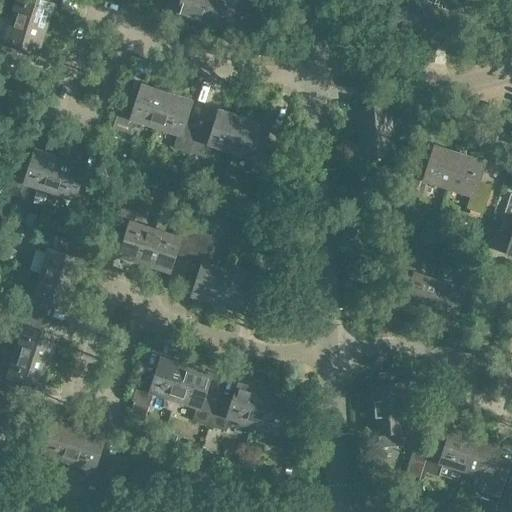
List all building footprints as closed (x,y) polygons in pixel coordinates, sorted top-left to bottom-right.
[(15,0),(10,19),(45,30),(53,5),(37,0),(15,0)] [(180,0),(176,16),(201,24),(208,0),(180,0)] [(208,0),(201,24),(226,32),(232,13),(246,17),(251,0),(208,0)] [(391,12),(385,31),(410,39),(422,3),(412,0),(379,0),(378,7),(391,12)] [(446,0),(444,10),(422,3),(410,39),(436,47),(442,27),(455,32),(464,4),(452,0),(446,0)] [(18,49),(38,55),(45,30),(10,19),(3,41),(0,39),(0,58),(14,63),(18,49)] [(122,100),(113,128),(130,133),(134,121),(155,128),(167,93),(141,85),(135,104),(122,100)] [(177,136),(174,145),(173,147),(190,153),(199,125),(185,121),(192,101),(167,93),(155,128),(177,136)] [(356,108),(359,157),(393,154),(389,107),(397,106),(396,93),(370,95),(371,107),(356,108)] [(219,110),(212,129),(199,125),(190,153),(207,158),(211,146),(232,153),(244,118),(219,110)] [(251,173),(267,178),(277,150),(263,146),(269,126),(244,118),(232,153),(255,160),(251,173)] [(428,165),(414,160),(405,189),(422,194),(426,182),(447,189),(459,154),(434,146),(428,165)] [(29,168),(15,164),(7,192),(23,197),(27,185),(49,192),(60,157),(35,149),(29,168)] [(484,162),(459,154),(447,189),(470,196),(466,208),(483,214),(492,185),(478,181),(484,162)] [(85,165),(60,157),(49,192),(71,199),(67,212),(84,217),(93,188),(79,184),(85,165)] [(511,234),(511,235),(506,253),(511,255),(511,195),(510,194),(499,230),(511,234)] [(0,216),(6,219),(11,204),(3,202),(0,200),(0,216)] [(124,237),(118,257),(143,265),(155,229),(133,222),(137,210),(120,205),(111,233),(124,237)] [(155,229),(143,265),(168,273),(175,254),(188,258),(197,230),(180,224),(176,236),(155,229)] [(202,262),(191,297),(216,305),(228,270),(205,262),(214,235),(197,230),(188,258),(202,262)] [(47,252),(40,275),(75,286),(83,260),(64,254),(68,240),(40,231),(35,248),(47,252)] [(404,257),(395,285),(409,289),(403,309),(428,317),(440,281),(418,274),(421,262),(404,257)] [(242,314),(248,294),(261,298),(270,270),(253,265),(249,277),(228,270),(216,305),(242,314)] [(20,292),(15,309),(43,318),(47,305),(67,311),(75,286),(40,275),(33,296),(20,292)] [(428,317),(453,324),(459,305),(473,309),(482,281),(465,276),(462,288),(440,281),(428,317)] [(58,338),(38,332),(43,318),(15,309),(10,326),(22,330),(15,352),(50,364),(58,338)] [(22,383),(42,389),(50,364),(15,352),(8,374),(0,371),(0,389),(18,396),(22,383)] [(148,407),(152,395),(174,402),(186,366),(160,358),(154,377),(141,373),(132,401),(148,407)] [(211,375),(186,366),(174,402),(196,409),(192,421),(209,427),(218,398),(205,394),(211,375)] [(403,385),(412,384),(411,372),(383,373),(384,385),(370,386),(373,436),(378,435),(379,448),(404,447),(403,434),(407,433),(403,385)] [(230,420),(252,427),(263,392),(238,383),(232,403),(218,398),(209,427),(226,432),(230,420)] [(282,419),(289,400),(263,392),(252,427),(274,435),(270,447),(287,452),(296,424),(282,419)] [(0,432),(7,435),(12,418),(0,413),(0,432)] [(52,420),(46,439),(34,435),(25,463),(42,468),(46,456),(67,463),(78,428),(52,420)] [(98,456),(105,437),(78,428),(67,463),(90,471),(86,483),(103,489),(112,460),(98,456)] [(475,438),(450,430),(444,449),(430,444),(419,481),(423,482),(426,474),(438,478),(442,466),(464,473),(475,438)] [(495,465),(501,446),(475,438),(464,473),(486,480),(482,492),(499,498),(508,470),(495,465)]
